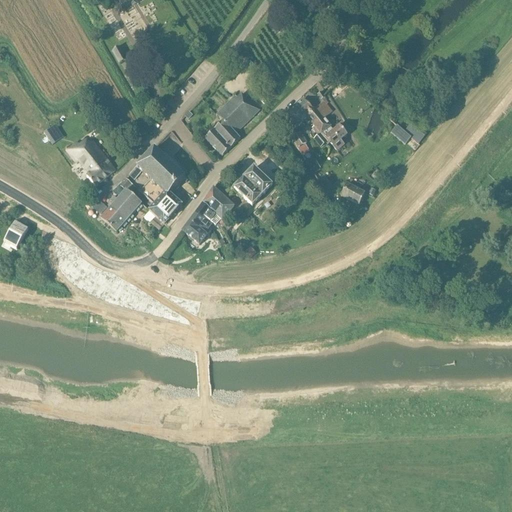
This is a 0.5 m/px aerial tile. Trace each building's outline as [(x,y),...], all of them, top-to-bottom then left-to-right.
[(120,48),(111,53),(119,65),(127,60),(120,48)] [(326,77),(321,81),(325,87),(331,82),(326,77)] [(216,116),(222,123),(205,141),(223,158),(240,140),(236,135),(260,111),(247,99),(246,100),(242,95),(236,100),(234,98),(216,116)] [(306,118),(313,111),(303,99),(280,119),(291,131),(306,118)] [(323,103),(313,111),(306,118),(315,128),(324,119),(332,112),(323,103)] [(331,127),(324,119),(315,128),(321,135),(328,143),(329,145),(331,143),(335,148),(342,142),(340,141),(347,135),(340,127),(333,132),(330,128),(331,127)] [(405,131),(409,125),(402,122),(399,127),(405,131)] [(394,132),(405,143),(411,137),(419,144),(426,136),(412,123),(404,132),(399,127),(394,132)] [(313,141),(321,150),(328,143),(321,135),(315,128),(312,130),(318,136),(313,141)] [(50,130),(44,134),(50,143),(56,139),(50,130)] [(297,150),(307,144),(301,133),(291,139),(297,150)] [(115,172),(93,143),(90,146),(87,140),(78,146),(76,143),(66,151),(76,164),(79,162),(88,175),(86,176),(96,188),(115,172)] [(142,173),(150,181),(167,197),(169,195),(185,178),(154,149),(137,168),(129,176),(135,182),(142,173)] [(234,189),(252,208),(273,187),(254,168),(234,189)] [(127,191),(130,194),(135,188),(126,180),(120,187),(125,192),(127,191)] [(150,213),(164,225),(165,226),(182,206),(169,195),(167,197),(150,181),(139,194),(155,206),(150,213)] [(347,185),(340,199),(359,208),(365,194),(347,185)] [(203,204),(206,207),(222,222),(235,207),(213,187),(203,204)] [(110,209),(125,223),(142,205),(130,194),(127,191),(125,192),(117,201),(114,199),(111,204),(113,206),(110,209)] [(100,214),(106,207),(99,201),(93,207),(100,214)] [(213,224),(217,218),(206,207),(203,204),(195,215),(202,220),(204,218),(208,222),(210,221),(213,224)] [(116,234),(125,223),(110,209),(100,220),(116,234)] [(205,234),(213,224),(210,221),(208,222),(204,218),(202,220),(195,215),(182,232),(200,246),(207,236),(205,234)] [(10,221),(0,240),(20,251),(30,232),(10,221)]
